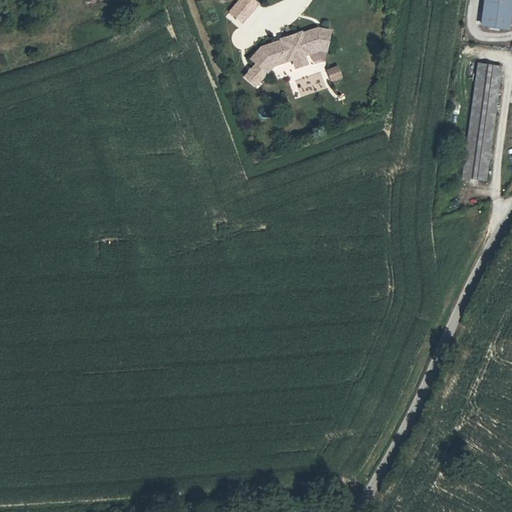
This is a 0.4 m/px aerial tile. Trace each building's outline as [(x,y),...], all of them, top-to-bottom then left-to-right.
[(258,0),(243,0),(234,11),(247,21),(262,3),(258,0)] [(511,0),(491,0),(488,25),(511,28),(511,16),(511,0)] [(255,59),(271,72),(281,61),(294,56),(295,58),(304,55),(303,52),(316,48),(332,50),(335,29),(321,27),(300,35),(299,32),(285,37),(286,40),(266,47),(255,59)] [(481,60),(466,176),(489,178),(504,63),(481,60)] [(337,64),(325,69),(330,82),(342,77),(337,64)]
